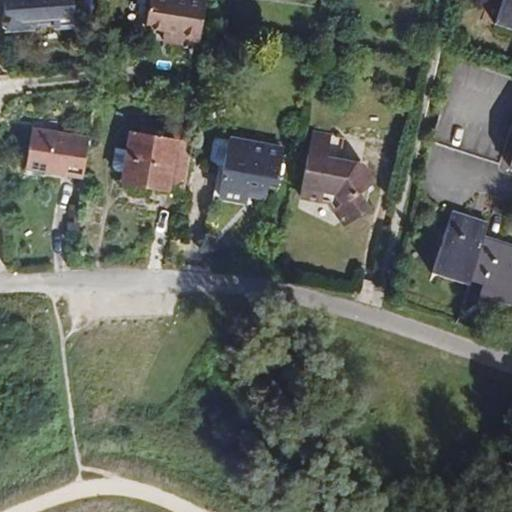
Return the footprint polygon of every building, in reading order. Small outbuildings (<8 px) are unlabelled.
[(2,0),(4,20),(18,29),(34,28),(39,22),(48,22),(48,27),(76,25),(74,0),(2,0)] [(207,0),(150,0),(145,27),(171,31),(169,42),(179,43),(181,33),(186,34),(185,39),(200,41),(207,0)] [(511,0),(503,0),(497,19),(511,23),(511,0)] [(509,134),(441,111),(431,142),(499,164),(509,134)] [(122,181),(183,192),(192,143),(154,136),(156,128),(139,125),(138,133),(130,132),(127,150),(123,173),(122,181)] [(84,173),(89,137),(32,128),(26,168),(83,177),(84,173)] [(312,131),(300,197),(330,202),(345,225),(370,209),(359,192),(375,183),(363,165),(340,160),(344,137),(312,131)] [(216,159),(225,165),(230,166),(235,141),(224,138),(219,142),(216,159)] [(230,166),(225,165),(219,197),(246,203),(249,190),(275,195),(284,149),(235,139),(235,141),(230,166)] [(123,173),(127,150),(115,148),(111,166),(115,171),(123,173)] [(511,246),(484,238),(488,224),(451,212),(433,268),(483,284),(482,289),(511,299),(511,246)]
